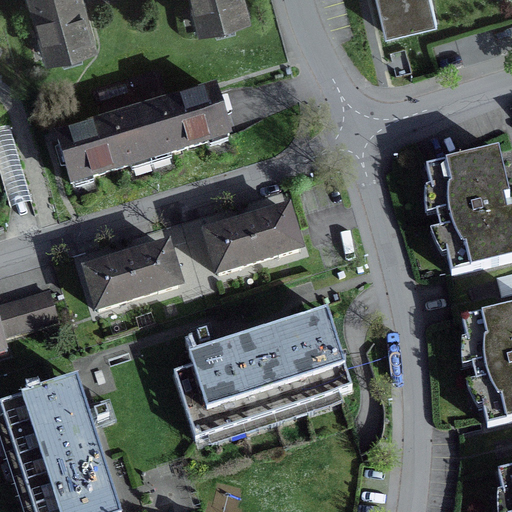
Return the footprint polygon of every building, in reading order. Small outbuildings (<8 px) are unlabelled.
[(31,0),(48,60),(92,48),(80,7),(78,0),(31,0)] [(192,0),(201,31),(245,19),(239,0),(192,0)] [(378,0),(388,38),(438,26),(432,0),(378,0)] [(69,185),(147,162),(228,138),(214,94),(179,105),(180,106),(175,108),(170,109),(170,108),(134,119),(101,129),(101,130),(97,131),(91,133),(91,132),(56,142),(69,185)] [(508,201),(497,154),(425,171),(431,196),(439,194),(453,251),(444,254),(450,278),(511,263),(511,217),(511,215),(506,216),(504,209),(502,202),(508,201)] [(287,214),(205,239),(216,278),(238,271),(237,271),(277,259),(277,260),(298,253),(287,214)] [(178,289),(166,250),(84,275),(96,314),(117,308),(117,307),(156,295),(157,296),(178,289)] [(511,276),(496,280),(500,299),(511,295),(511,276)] [(48,297),(0,310),(0,340),(56,324),(48,297)] [(480,405),(486,430),(511,424),(511,311),(461,323),(466,348),(475,346),(489,403),(480,405)] [(194,443),(350,393),(329,327),(290,340),(212,365),(172,378),(194,443)] [(77,425),(64,386),(0,406),(0,412),(24,486),(32,511),(104,511),(102,504),(89,465),(77,425)] [(511,471),(496,475),(502,500),(511,498),(511,501),(511,471)]
